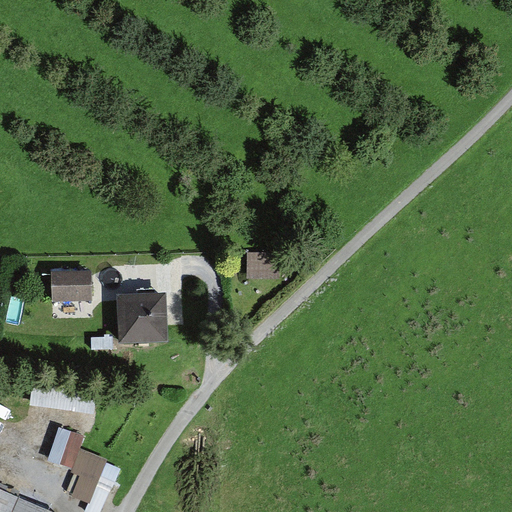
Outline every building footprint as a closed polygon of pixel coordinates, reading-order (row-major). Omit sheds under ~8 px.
[(284,256),(248,257),(248,288),(284,288),(284,256)] [(100,307),(99,276),(58,277),(59,308),(100,307)] [(177,345),(174,281),(127,284),(130,348),(177,345)] [(109,463),(77,449),(67,470),(83,477),(74,497),(91,504),(109,463)] [(46,511),(0,492),(0,511),(46,511)]
